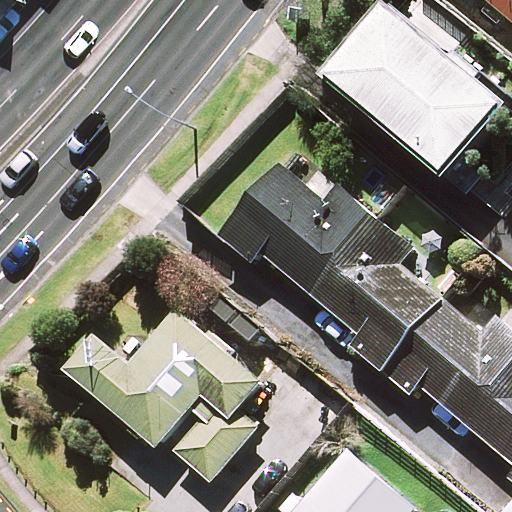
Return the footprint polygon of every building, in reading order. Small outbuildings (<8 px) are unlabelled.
[(511,0),(487,0),(511,20),(511,0)] [(511,112),(511,103),(399,8),(337,81),(454,181),(511,112)] [(416,250),(299,150),(225,236),(258,264),(266,254),(370,342),(362,352),(416,398),(425,388),(511,461),(511,326),(481,300),(465,318),(403,265),(416,250)] [(266,384),(179,313),(137,365),(103,337),(73,374),(164,449),(196,409),(210,420),(181,454),(218,484),(262,430),(242,413),(266,384)] [(420,511),(421,511),(354,454),(303,511),(420,511)]
